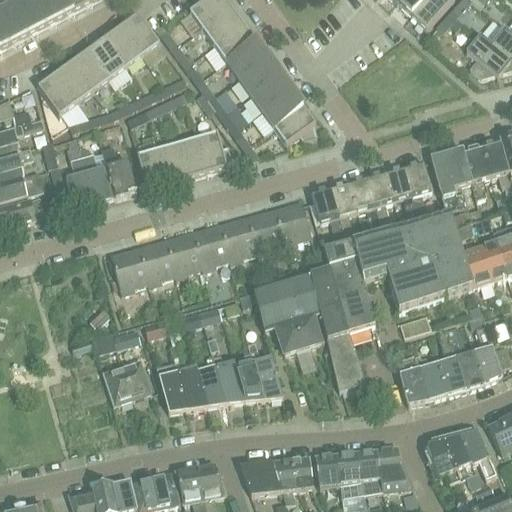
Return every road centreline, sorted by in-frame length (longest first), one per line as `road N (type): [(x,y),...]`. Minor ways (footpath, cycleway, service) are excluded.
road 1 (residential): [(0,266),(367,158)]
road 2 (residential): [(367,158),(258,0)]
road 3 (residential): [(217,451),(399,434)]
road 4 (residential): [(49,483),(217,451)]
road 5 (residential): [(0,68),(141,0)]
road 6 (residential): [(367,158),(511,117)]
road 7 (residential): [(399,434),(511,394)]
